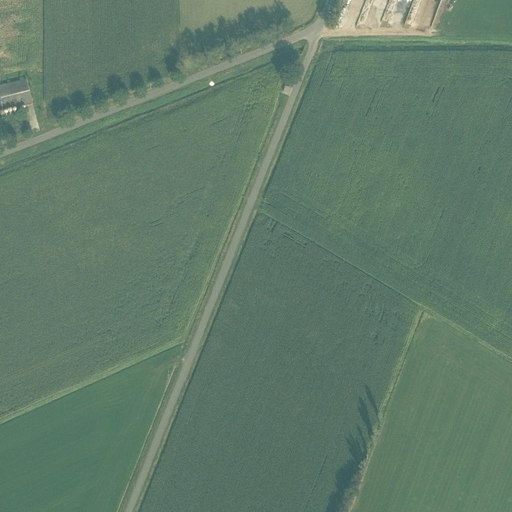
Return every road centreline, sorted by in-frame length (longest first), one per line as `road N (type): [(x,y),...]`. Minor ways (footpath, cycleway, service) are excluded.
road 1 (unclassified): [(318,32),(130,511)]
road 2 (unclassified): [(0,153),(318,32)]
